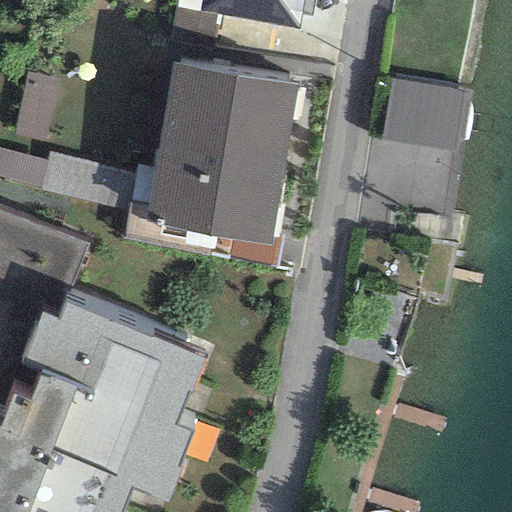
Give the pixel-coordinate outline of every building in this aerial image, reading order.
[(200,0),(198,12),(296,30),(300,14),(302,0),(200,0)] [(311,0),(302,0),(300,14),(309,15),(311,0)] [(295,86),(172,65),(145,221),(267,242),(295,86)] [(467,91),(390,80),(382,137),(458,148),(467,91)] [(0,167),(117,199),(126,168),(0,133),(0,167)] [(0,511),(119,511),(128,490),(166,503),(179,469),(175,468),(188,433),(173,426),(186,392),(190,394),(201,361),(152,338),(150,342),(64,303),(56,320),(40,314),(17,366),(41,375),(30,402),(12,396),(2,421),(0,419),(0,511)]
